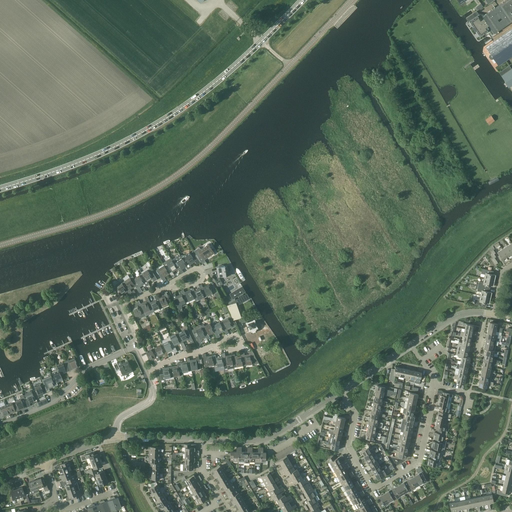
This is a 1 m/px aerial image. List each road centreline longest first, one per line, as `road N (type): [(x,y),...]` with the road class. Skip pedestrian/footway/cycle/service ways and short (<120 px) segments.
road 1 (tertiary): [(0,245),(127,204),(183,170),(350,0)]
road 2 (secondary): [(0,188),(156,124),(219,79),(302,0)]
road 3 (residential): [(340,392),(354,413),(348,445),(372,488),(419,460),(434,386)]
road 4 (residential): [(0,425),(52,403),(83,370),(134,348)]
road 5 (track): [(416,281),(459,227),(497,201),(511,204)]
